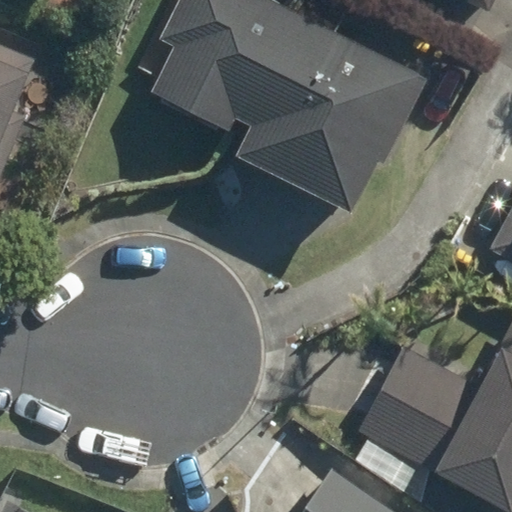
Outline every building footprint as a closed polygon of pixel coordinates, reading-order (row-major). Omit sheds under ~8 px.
[(260,0),(172,0),(128,82),(228,136),(219,153),(343,219),(415,83),(260,0)] [(0,115),(25,61),(0,49),(0,115)] [(511,195),(482,251),(511,267),(511,195)] [(511,314),(509,313),(471,385),(393,343),(349,427),(504,509),(511,494),(511,314)] [(383,511),(324,471),(296,511),(383,511)]
